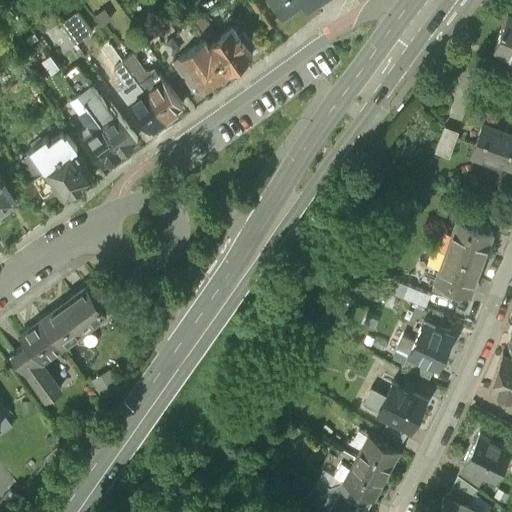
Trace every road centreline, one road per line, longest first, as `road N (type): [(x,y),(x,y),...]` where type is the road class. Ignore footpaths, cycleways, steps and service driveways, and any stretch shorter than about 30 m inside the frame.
road 1 (primary): [(76,511),(417,37)]
road 2 (residential): [(180,155),(366,25),(392,20),(417,37)]
road 3 (residential): [(511,288),(412,511)]
road 4 (residential): [(119,218),(167,222),(180,237),(174,265),(151,273),(119,265),(85,241)]
